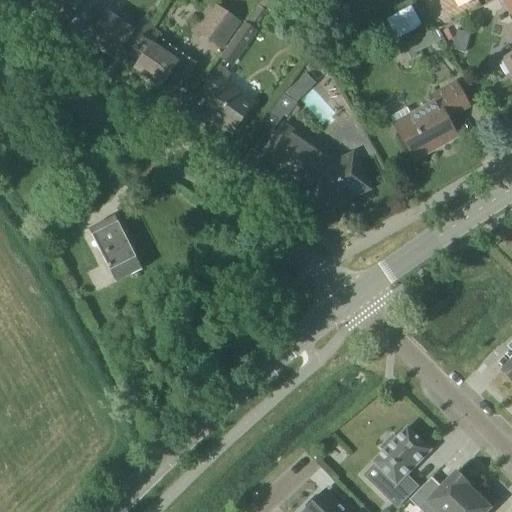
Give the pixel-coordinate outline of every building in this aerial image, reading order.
[(44,0),(43,3),(70,22),(85,0),(44,0)] [(232,69),(258,33),(255,31),(267,13),(265,12),(273,2),(269,0),(261,0),(244,23),(219,59),(232,69)] [(511,0),(500,0),(511,17),(511,16),(511,0)] [(211,44),(231,16),(216,5),(196,33),(211,44)] [(133,54),(152,27),(143,21),(135,32),(109,14),(92,38),(118,56),(124,48),(133,54)] [(222,52),(242,24),(231,16),(211,44),(222,52)] [(152,27),(133,54),(142,61),(137,68),(162,86),(167,78),(180,87),(197,62),(170,44),(165,52),(154,44),(161,34),(152,27)] [(313,61),(297,73),(315,96),(330,84),(313,61)] [(232,136),(256,103),(227,82),(232,75),(221,67),(203,92),(214,100),(203,115),(232,136)] [(414,161),(458,138),(448,119),(470,107),(457,83),(434,96),(437,102),(395,125),(414,161)] [(287,119),(296,105),(283,96),(264,122),(275,129),(284,117),(287,119)] [(0,135),(16,123),(0,102),(0,135)] [(339,161),(286,123),(262,156),(334,208),(372,191),(355,153),(339,161)] [(116,285),(142,271),(115,217),(88,231),(116,285)] [(511,342),(510,344),(511,345),(511,362),(502,373),(511,383),(511,342)] [(392,436),(380,448),(384,452),(373,463),(385,475),(374,487),(398,511),(419,489),(407,477),(431,452),(407,429),(396,440),(392,436)] [(420,511),(453,511),(472,493),(465,486),(467,485),(456,474),(437,492),(427,483),(409,501),(420,511)] [(486,511),(489,510),(486,507),(489,505),(479,495),(476,497),(472,493),(453,511),(486,511)] [(340,511),(324,494),(318,499),(315,496),(304,507),(307,510),(304,511),(363,511),(361,511),(340,511)]
